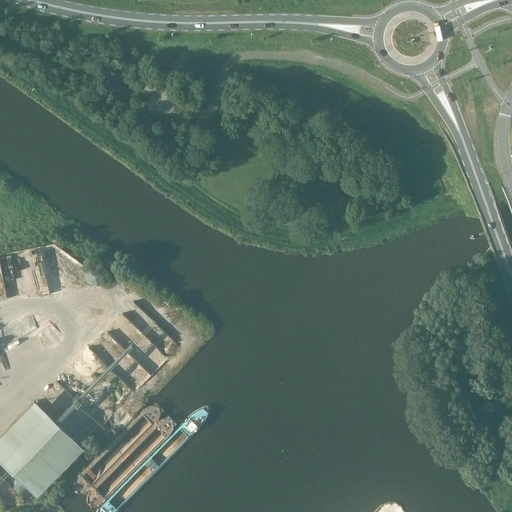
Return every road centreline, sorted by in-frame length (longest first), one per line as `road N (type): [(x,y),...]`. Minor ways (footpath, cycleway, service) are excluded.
road 1 (primary): [(313,23),(119,19),(30,0)]
road 2 (unknown): [(0,319),(60,312),(80,329),(0,418)]
road 3 (primary): [(511,276),(468,156)]
